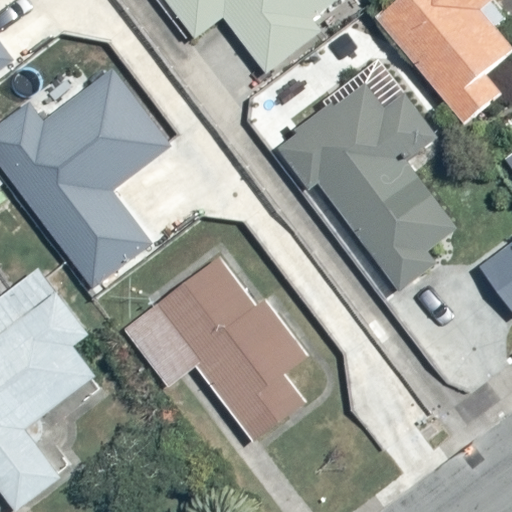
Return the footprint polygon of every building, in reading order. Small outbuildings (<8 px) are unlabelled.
[(175,0),(203,35),(229,14),(272,69),(326,28),(318,17),(339,0),(175,0)] [(408,0),(388,17),(476,122),(511,92),(511,89),(498,73),(511,61),(511,35),(492,11),(504,0),(408,0)] [(442,136),(381,58),(279,137),(318,188),(325,183),(409,289),(444,262),(434,250),(463,228),(410,160),(442,136)] [(511,244),(485,263),(511,301),(511,244)] [(315,358),(233,250),(132,326),(173,380),(199,360),(260,442),(313,402),(293,375),(315,358)] [(0,481),(20,510),(68,475),(33,425),(103,375),(79,342),(94,331),(45,263),(0,295),(0,481)]
